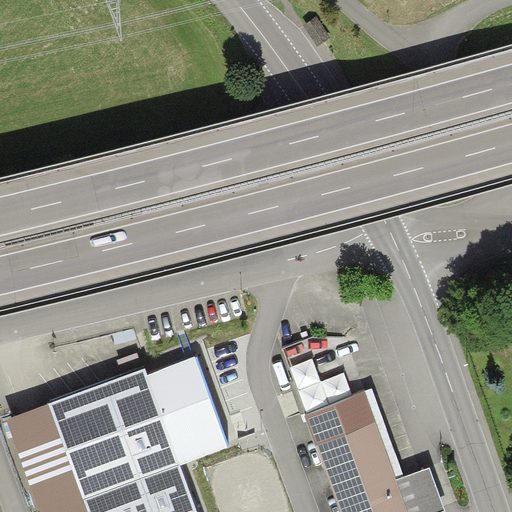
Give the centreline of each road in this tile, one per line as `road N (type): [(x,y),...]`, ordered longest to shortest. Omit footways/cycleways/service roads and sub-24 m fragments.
road 1 (motorway): [(511,83),(0,217)]
road 2 (motorway): [(0,275),(511,143)]
road 3 (tertiary): [(393,238),(493,511)]
road 4 (unclassified): [(0,331),(279,262)]
road 5 (tertiary): [(234,0),(350,161),(393,238)]
road 6 (unclassified): [(511,198),(439,91),(339,0)]
road 7 (residential): [(279,262),(257,371),(305,511)]
road 8 (unclassified): [(393,238),(440,235),(511,212)]
